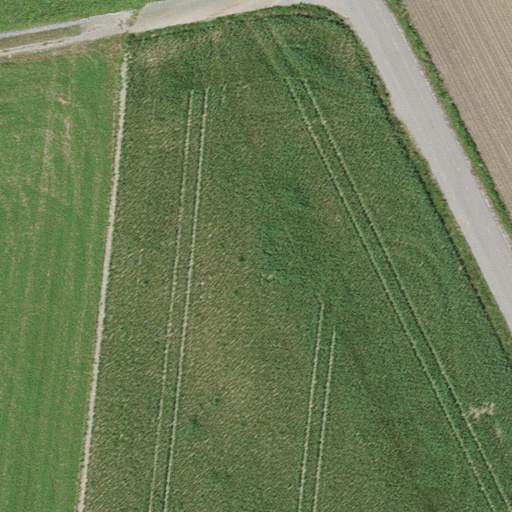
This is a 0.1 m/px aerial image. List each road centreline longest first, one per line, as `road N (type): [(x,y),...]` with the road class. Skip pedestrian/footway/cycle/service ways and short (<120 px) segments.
road 1 (track): [(511,274),(368,0)]
road 2 (track): [(170,0),(0,32)]
